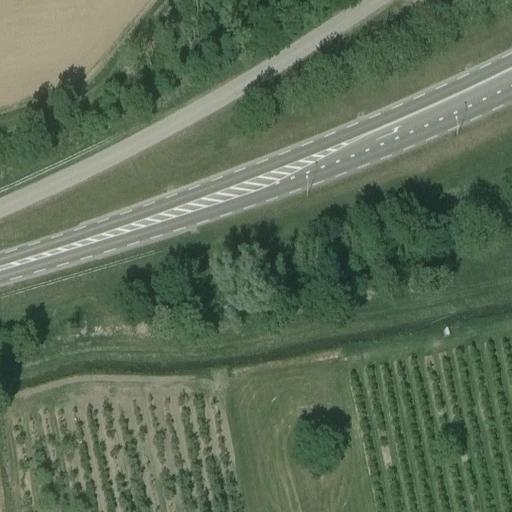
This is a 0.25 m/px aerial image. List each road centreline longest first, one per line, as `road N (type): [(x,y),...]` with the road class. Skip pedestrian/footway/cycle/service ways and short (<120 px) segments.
road 1 (primary): [(0,266),(314,166),(511,80)]
road 2 (unclassified): [(0,198),(249,84),(379,0)]
